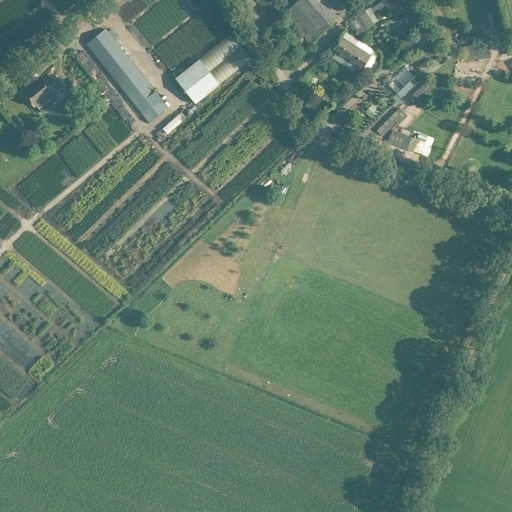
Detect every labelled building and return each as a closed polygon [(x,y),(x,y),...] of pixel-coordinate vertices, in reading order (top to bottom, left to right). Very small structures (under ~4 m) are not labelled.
[(341,0),(299,0),(289,10),(310,33),(305,38),(311,44),(344,14),(337,6),(343,1),(341,0)] [(393,0),(385,0),(394,15),(400,11),(393,0)] [(365,10),(355,17),(365,34),(375,28),(365,10)] [(496,11),(487,13),(491,32),(500,30),(496,11)] [(87,44),(93,52),(149,123),(168,108),(106,29),(87,44)] [(418,54),(416,50),(414,47),(419,44),(415,38),(410,40),(406,32),(402,35),(406,42),(402,45),(407,53),(408,53),(411,58),(418,54)] [(337,42),(332,51),(335,53),(347,60),(359,41),(346,33),(343,38),(341,37),(337,42)] [(231,34),(200,59),(175,78),(196,104),(220,85),(251,60),(231,34)] [(359,41),(347,60),(359,68),(362,70),(363,69),(368,73),(379,57),(378,54),(359,41)] [(490,44),(464,46),(466,61),(491,58),(490,44)] [(448,47),(423,51),(425,60),(450,56),(448,47)] [(404,50),(399,54),(403,61),(408,57),(404,50)] [(418,72),(396,94),(400,99),(423,77),(418,72)] [(34,106),(36,105),(43,113),(53,106),(50,101),(55,97),(52,92),(53,92),(42,78),(24,93),(34,106)] [(406,106),(390,124),(394,128),(400,121),(404,124),(414,114),(406,106)] [(375,107),(367,114),(371,119),(380,112),(375,107)] [(81,112),(76,116),(81,123),(86,118),(81,112)] [(11,122),(17,130),(22,126),(16,118),(11,122)] [(412,137),(407,150),(413,153),(418,140),(412,137)] [(286,174),(310,152),(300,141),(276,163),(286,174)]
